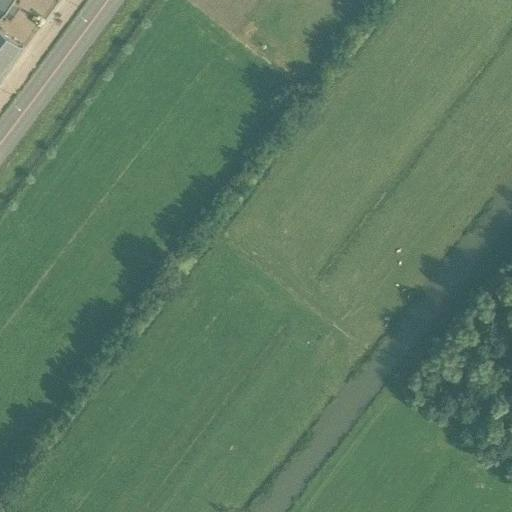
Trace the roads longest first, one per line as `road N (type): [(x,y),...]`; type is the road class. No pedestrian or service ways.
road 1 (primary): [(0,144),(106,0)]
road 2 (unclassified): [(0,99),(74,0)]
